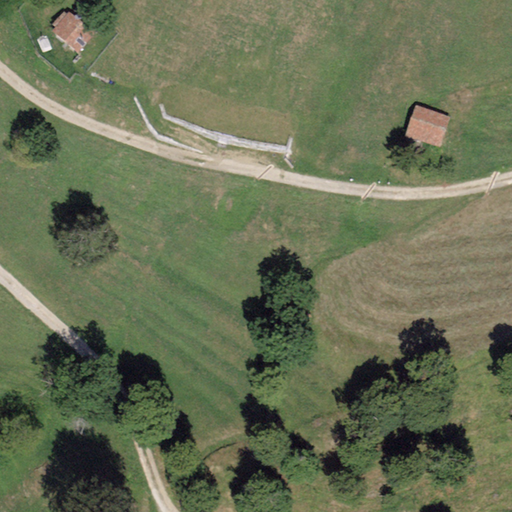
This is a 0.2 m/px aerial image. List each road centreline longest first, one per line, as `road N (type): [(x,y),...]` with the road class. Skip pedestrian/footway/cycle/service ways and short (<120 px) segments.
road 1 (track): [(511,179),(416,195),(231,171),(116,139),(43,106),(0,69)]
road 2 (track): [(0,276),(107,378),(168,511)]
